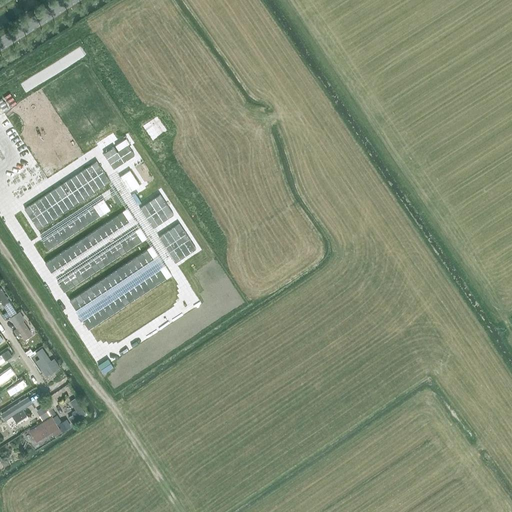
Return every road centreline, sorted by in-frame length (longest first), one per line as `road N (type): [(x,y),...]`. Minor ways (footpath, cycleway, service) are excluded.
road 1 (track): [(179,511),(0,250)]
road 2 (residential): [(0,204),(90,341)]
